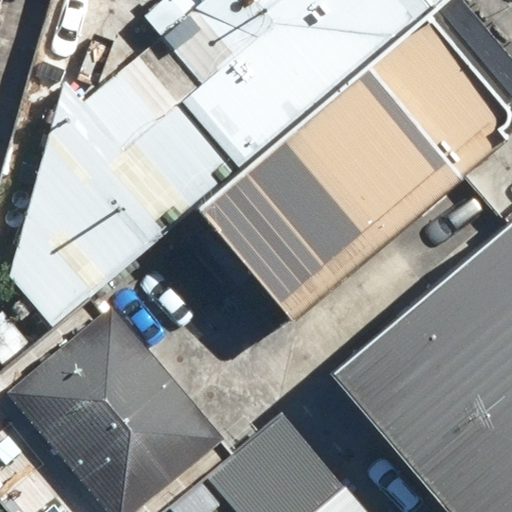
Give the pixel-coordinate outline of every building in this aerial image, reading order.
[(7,269),(54,325),(94,294),(191,212),(427,13),(416,0),(204,0),(86,105),(67,79),(7,269)] [(511,118),(427,13),(191,212),(285,321),(511,130),(511,118)] [(511,511),(511,215),(507,218),(323,374),(440,511),(511,511)] [(97,314),(0,398),(100,511),(127,511),(209,441),(97,314)] [(355,511),(334,488),(305,511),(355,511)]
